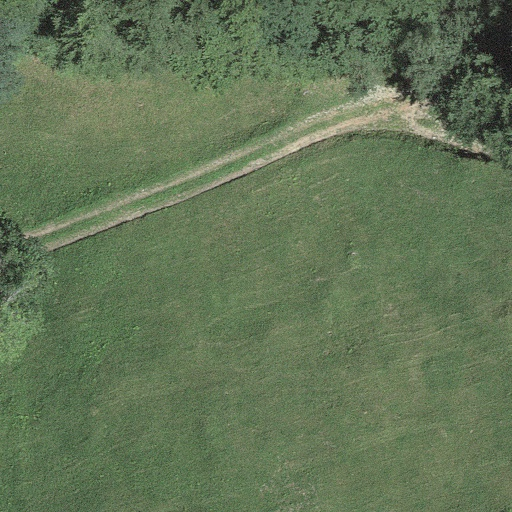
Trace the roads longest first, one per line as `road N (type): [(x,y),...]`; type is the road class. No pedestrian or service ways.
road 1 (track): [(511,69),(309,127),(224,169),(0,250)]
road 2 (track): [(359,111),(511,144)]
